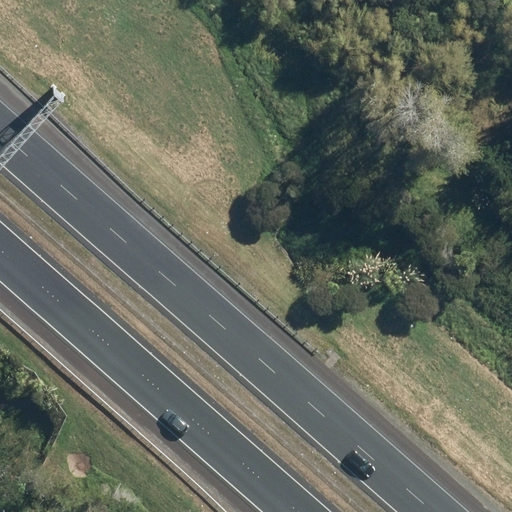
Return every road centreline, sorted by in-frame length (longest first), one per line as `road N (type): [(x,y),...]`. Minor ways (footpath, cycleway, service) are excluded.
road 1 (motorway): [(0,140),(432,511)]
road 2 (motorway): [(334,511),(0,222)]
